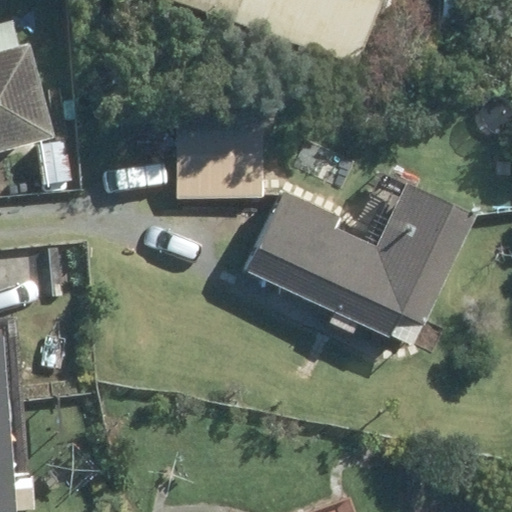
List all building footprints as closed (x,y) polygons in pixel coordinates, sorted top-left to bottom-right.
[(175,0),(358,66),(381,0),(175,0)] [(0,148),(49,135),(24,46),(12,49),(4,20),(0,21),(0,148)] [(174,196),(259,198),(259,115),(175,115),(174,196)] [(281,192),(244,272),(331,313),(326,323),(349,334),(354,324),(407,349),(469,218),(387,178),(357,240),(331,227),(336,219),(281,192)] [(0,511),(10,511),(11,511),(28,511),(12,318),(0,318),(0,511)]
